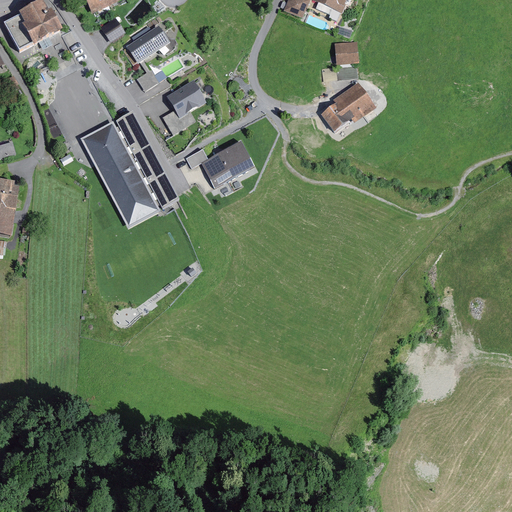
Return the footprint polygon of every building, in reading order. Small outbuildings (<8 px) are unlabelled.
[(84,0),(92,16),(119,4),(117,0),(84,0)] [(290,0),(285,12),(303,20),(311,3),(309,2),(309,0),(290,0)] [(311,3),(342,16),(348,0),(309,0),(309,2),(311,3)] [(17,17),(5,23),(20,52),(58,32),(47,11),(45,12),(39,1),(15,13),(17,17)] [(101,29),(111,45),(126,35),(116,20),(101,29)] [(145,62),(169,46),(158,29),(126,49),(138,66),(141,64),(145,62)] [(336,44),(338,66),(360,64),(358,42),(336,44)] [(145,62),(141,64),(148,74),(138,80),(146,93),(161,84),(152,71),(151,72),(145,62)] [(157,71),(161,79),(169,75),(165,67),(157,71)] [(174,111),(179,119),(190,112),(205,104),(192,82),(166,97),(174,111)] [(336,105),(339,103),(351,120),(354,125),(377,109),(359,83),(334,101),(336,105)] [(334,133),(351,120),(339,103),(336,105),(321,115),(334,133)] [(190,112),(179,119),(174,111),(163,118),(173,135),(196,122),(190,112)] [(163,209),(177,201),(131,114),(116,122),(119,127),(116,128),(158,207),(161,205),(163,209)] [(110,124),(80,139),(128,230),(161,212),(158,207),(116,128),(113,122),(110,124)] [(13,143),(0,146),(0,160),(17,156),(13,143)] [(200,164),(215,189),(252,168),(238,143),(208,160),(200,164)] [(208,160),(202,150),(187,159),(192,168),(200,164),(208,160)] [(0,236),(15,238),(20,185),(0,182),(0,236)]
